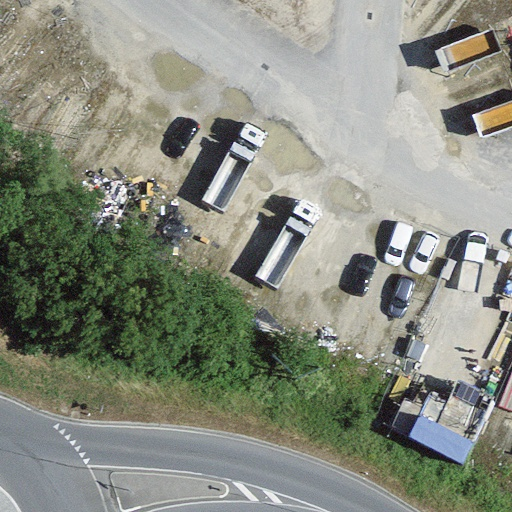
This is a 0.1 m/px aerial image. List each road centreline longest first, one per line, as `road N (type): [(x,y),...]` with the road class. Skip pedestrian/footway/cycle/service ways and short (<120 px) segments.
road 1 (secondary): [(351,511),(293,482),(206,454),(14,442)]
road 2 (unknown): [(193,0),(356,112)]
road 3 (unknown): [(356,112),(473,193),(511,210)]
